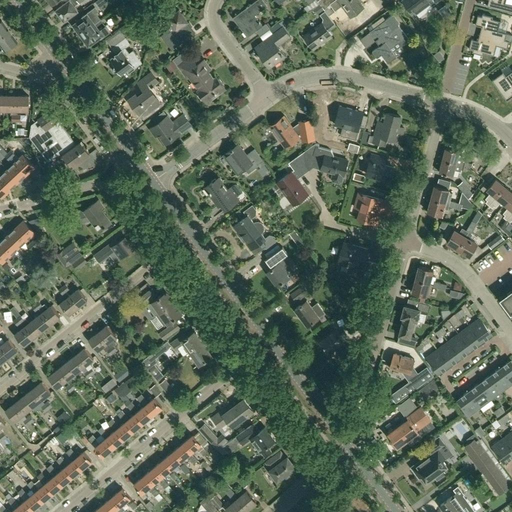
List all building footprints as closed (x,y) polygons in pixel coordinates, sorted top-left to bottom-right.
[(82,0),(68,0),(56,9),(64,19),(78,9),(75,6),(82,0)] [(97,0),(95,2),(99,9),(111,0),(97,0)] [(150,0),(139,0),(137,1),(144,11),(153,4),(150,0)] [(265,23),(262,26),(255,15),(267,6),(263,0),(256,0),(232,17),(246,37),(256,30),(260,36),(269,28),(265,23)] [(335,11),(342,5),(351,17),(364,7),(358,0),(319,0),(318,1),(320,4),(325,11),(325,10),(329,16),(335,11)] [(402,0),(403,0),(412,13),(413,12),(416,15),(434,1),(433,0),(402,0)] [(488,0),(487,6),(511,12),(511,4),(505,3),(506,0),(488,0)] [(95,6),(91,9),(81,16),(82,17),(74,23),(81,34),(100,19),(96,13),(98,12),(95,6)] [(161,35),(171,50),(195,32),(188,23),(189,22),(179,9),(166,19),(175,31),(169,35),(166,31),(161,35)] [(325,10),(325,11),(320,14),(325,21),(304,36),(313,49),(332,35),(328,30),(336,25),(329,16),(325,10)] [(478,15),(475,25),(482,26),(480,34),(509,41),(505,40),(507,33),(498,31),(500,21),(492,19),(493,16),(482,14),(482,16),(478,15)] [(100,19),(81,34),(89,44),(98,37),(99,38),(110,30),(106,25),(105,26),(100,19)] [(386,19),(380,24),(369,32),(379,46),(372,51),(376,57),(381,53),(389,63),(397,56),(391,49),(407,36),(398,23),(392,28),(386,19)] [(0,36),(9,30),(1,20),(0,20),(0,36)] [(277,45),(290,36),(283,27),(255,48),(269,68),(285,56),(277,45)] [(0,52),(17,41),(9,30),(0,36),(0,45),(0,46),(0,45),(0,52)] [(120,71),(121,73),(126,69),(129,73),(143,63),(133,50),(129,53),(125,48),(130,44),(121,31),(107,41),(116,54),(117,56),(112,60),(116,65),(114,67),(113,70),(115,72),(118,72),(120,71)] [(471,39),(469,49),(473,50),(472,52),(483,55),(483,53),(494,55),(499,57),(501,47),(507,48),(509,41),(480,34),(478,41),(471,39)] [(439,52),(435,55),(440,61),(444,58),(439,52)] [(214,97),(225,89),(222,85),(223,84),(219,79),(218,79),(216,77),(213,78),(208,71),(210,69),(204,60),(197,65),(190,56),(178,65),(184,73),(186,71),(199,90),(198,91),(204,99),(212,94),(214,97)] [(503,72),(492,80),(507,101),(511,96),(511,71),(506,76),(503,72)] [(128,100),(141,117),(161,103),(149,88),(158,81),(151,73),(138,83),(143,89),(128,100)] [(54,102),(49,91),(40,94),(44,106),(54,102)] [(16,110),(16,96),(4,96),(4,110),(10,110),(11,115),(11,121),(16,121),(16,114),(16,110)] [(28,96),(16,96),(16,110),(28,110),(28,96)] [(340,106),(335,124),(346,127),(344,136),(356,139),(361,120),(355,118),(357,111),(340,106)] [(77,144),(59,120),(60,119),(53,108),(31,124),(30,137),(47,160),(61,150),(64,153),(63,154),(72,166),(90,153),(81,141),(77,144)] [(164,111),(153,119),(156,123),(167,116),(167,115),(164,111)] [(385,146),(387,138),(400,142),(404,128),(398,126),(400,117),(387,113),(385,123),(378,121),(374,136),(370,134),(370,132),(365,131),(362,142),(368,144),(368,141),(385,146)] [(156,123),(156,124),(150,128),(156,136),(159,133),(167,143),(192,124),(185,114),(173,123),(167,115),(167,116),(156,123)] [(306,119),(306,120),(299,121),(300,124),(294,129),(284,116),(270,126),(286,147),(302,135),(302,140),(310,139),(310,140),(315,139),(312,119),(306,119)] [(473,140),(470,146),(480,152),(483,146),(473,140)] [(315,143),(304,151),(305,151),(306,163),(307,165),(334,173),(332,179),(334,181),(339,183),(341,181),(343,175),(344,175),(348,160),(334,156),(331,150),(318,146),(319,144),(315,143)] [(347,150),(357,153),(359,145),(349,143),(347,150)] [(266,163),(255,148),(246,155),(238,144),(224,155),(238,173),(246,167),(249,172),(258,165),(260,167),(266,163)] [(463,159),(457,158),(459,152),(445,148),(441,160),(467,167),(468,162),(462,161),(463,159)] [(7,153),(12,158),(15,155),(11,150),(7,153)] [(306,163),(305,151),(289,162),(295,170),(277,183),(294,205),(308,194),(297,179),(305,173),(302,169),(307,165),(306,163)] [(12,165),(7,169),(18,181),(26,174),(15,161),(12,158),(7,153),(4,155),(12,165)] [(23,154),(15,161),(26,174),(35,166),(23,154)] [(372,154),(367,174),(390,180),(393,167),(384,165),(386,158),(372,154)] [(467,167),(441,160),(438,172),(452,176),(453,170),(459,171),(459,169),(466,171),(467,167)] [(7,169),(0,175),(0,177),(10,189),(18,181),(7,169)] [(10,189),(0,177),(0,194),(2,196),(10,189)] [(237,185),(234,185),(228,190),(219,178),(205,188),(218,205),(221,204),(225,210),(239,200),(237,197),(242,193),(237,185)] [(495,179),(486,189),(486,190),(490,193),(485,199),(487,200),(485,202),(488,205),(504,186),(495,179)] [(468,199),(473,194),(462,181),(457,185),(468,198),(468,199)] [(451,200),(446,199),(449,189),(435,185),(431,199),(450,204),(451,200)] [(496,207),(500,202),(503,205),(511,194),(511,193),(504,186),(488,205),(492,208),(493,206),(496,207)] [(472,199),(477,203),(477,204),(484,195),(479,191),(472,199)] [(371,221),(374,213),(380,215),(381,210),(384,211),(383,212),(392,215),(397,198),(388,196),(387,201),(384,200),(357,193),(353,208),(361,210),(358,218),(371,221)] [(506,219),(511,212),(511,194),(503,205),(507,208),(502,215),(503,216),(496,223),(500,227),(506,219)] [(449,203),(431,198),(427,212),(441,216),(443,209),(448,210),(449,206),(449,203)] [(462,207),(470,209),(474,205),(468,199),(468,198),(463,204),(462,207)] [(89,215),(100,229),(110,222),(102,211),(102,210),(100,208),(103,206),(98,200),(85,210),(85,211),(67,216),(66,212),(58,214),(62,228),(70,226),(69,225),(85,220),(83,216),(89,215)] [(266,238),(262,233),(263,232),(265,229),(265,226),(263,224),(261,222),(259,222),(256,222),(254,223),(248,215),(234,226),(240,234),(241,235),(240,237),(243,242),(245,242),(246,242),(251,249),(261,242),(266,249),(278,240),(275,236),(270,235),(266,238)] [(17,227),(27,239),(36,232),(25,220),(17,227)] [(468,226),(473,229),(477,223),(472,220),(468,226)] [(19,247),(27,239),(17,227),(8,235),(19,247)] [(465,237),(468,232),(466,230),(462,228),(459,233),(454,230),(446,242),(458,249),(465,237)] [(468,232),(465,237),(458,249),(470,256),(477,244),(469,239),(472,234),(471,233),(468,232)] [(504,239),(500,233),(487,243),(491,249),(504,239)] [(299,234),(293,239),(298,245),(304,241),(299,234)] [(0,242),(11,254),(19,247),(8,235),(0,242)] [(116,239),(102,250),(95,255),(100,262),(110,254),(117,260),(133,248),(125,237),(118,242),(116,239)] [(30,242),(35,248),(38,245),(33,239),(30,242)] [(0,258),(3,261),(11,254),(0,242),(0,258)] [(32,250),(35,248),(30,242),(27,245),(32,250)] [(66,265),(81,254),(73,243),(58,254),(66,265)] [(344,243),(339,262),(367,269),(364,280),(372,282),(377,263),(365,260),(368,249),(344,243)] [(275,265),(268,271),(278,285),(290,277),(288,273),(290,271),(287,266),(284,268),(280,262),(278,263),(277,261),(288,253),(283,246),(266,258),(271,265),(274,263),(275,265)] [(83,256),(73,264),(77,269),(87,261),(83,256)] [(15,266),(19,263),(14,257),(10,261),(15,266)] [(416,280),(429,283),(433,270),(419,266),(416,280)] [(429,283),(416,280),(412,293),(426,296),(429,283)] [(61,296),(64,299),(60,302),(69,314),(78,307),(69,295),(66,291),(62,286),(58,289),(62,294),(61,296)] [(308,325),(319,317),(324,313),(317,302),(311,306),(307,299),(306,300),(302,296),(306,293),(302,286),(292,294),(296,300),(298,299),(301,304),(295,308),(303,319),(302,320),(306,325),(307,324),(308,325)] [(69,295),(78,307),(87,300),(79,288),(69,295)] [(156,315),(174,302),(166,291),(156,298),(154,295),(156,294),(152,289),(141,297),(145,302),(151,298),(153,301),(148,304),(156,315)] [(511,290),(502,298),(511,311),(511,310),(511,290)] [(35,303),(51,323),(60,316),(51,305),(47,308),(44,304),(42,305),(38,300),(35,303)] [(179,326),(176,322),(174,323),(172,320),(182,313),(174,302),(160,312),(156,315),(164,326),(169,323),(171,325),(165,330),(164,329),(159,333),(164,340),(180,328),(179,326)] [(419,302),(418,306),(417,306),(417,309),(403,306),(400,317),(414,321),(416,321),(419,312),(423,313),(427,314),(430,305),(419,302)] [(39,309),(42,312),(33,319),(42,331),(51,323),(35,303),(31,306),(36,311),(39,309)] [(354,306),(350,320),(365,323),(368,310),(354,306)] [(42,331),(33,319),(29,323),(25,319),(24,320),(13,307),(10,309),(17,318),(21,323),(24,327),(33,338),(42,331)] [(417,337),(410,335),(414,321),(403,318),(398,335),(410,339),(408,345),(415,347),(417,337)] [(469,326),(481,342),(492,334),(480,318),(469,326)] [(108,325),(98,332),(114,352),(117,350),(114,345),(116,344),(112,339),(116,336),(108,325)] [(470,350),(481,342),(469,326),(458,334),(470,350)] [(24,345),(33,338),(24,327),(15,334),(24,345)] [(353,347),(343,345),(342,347),(339,344),(349,337),(344,331),(339,335),(336,330),(319,341),(327,353),(334,348),(340,356),(338,361),(348,364),(356,366),(360,349),(353,347)] [(186,333),(172,343),(176,350),(178,348),(183,355),(190,350),(202,342),(194,331),(188,335),(186,333)] [(114,352),(98,332),(89,339),(97,350),(102,347),(106,351),(107,350),(110,355),(114,352)] [(470,350),(458,334),(448,342),(459,358),(470,350)] [(0,346),(9,357),(18,350),(9,339),(4,343),(1,338),(0,338),(0,346)] [(168,341),(142,362),(148,369),(158,361),(156,358),(171,346),(168,341)] [(202,342),(190,350),(199,363),(211,355),(202,342)] [(449,366),(459,358),(448,342),(437,350),(449,366)] [(0,363),(9,357),(0,346),(0,363)] [(85,347),(76,355),(92,375),(93,376),(97,381),(101,378),(97,372),(96,373),(91,367),(92,366),(89,362),(94,358),(85,347)] [(449,366),(437,350),(426,358),(438,374),(449,366)] [(412,386),(420,380),(415,375),(417,374),(411,366),(414,359),(394,353),(390,366),(409,372),(409,373),(411,377),(407,380),(412,386)] [(76,355),(67,362),(76,373),(85,366),(87,369),(83,372),(88,378),(92,375),(76,355)] [(500,368),(511,384),(511,383),(511,361),(511,360),(500,368)] [(67,362),(58,369),(67,380),(66,380),(69,384),(73,381),(74,381),(71,377),(76,373),(67,362)] [(125,366),(114,375),(119,381),(130,373),(130,372),(125,366)] [(501,392),(511,384),(500,368),(489,376),(501,392)] [(67,380),(58,369),(49,376),(57,387),(67,380)] [(501,392),(489,376),(479,384),(490,399),(501,392)] [(165,379),(159,384),(170,398),(177,393),(165,379)] [(33,388),(42,399),(51,392),(42,381),(33,388)] [(124,382),(114,390),(119,396),(129,388),(124,382)] [(106,383),(102,387),(106,391),(106,392),(110,388),(106,383)] [(70,392),(74,389),(69,384),(66,387),(70,392)] [(155,384),(149,389),(156,396),(161,392),(155,384)] [(480,407),(490,399),(479,384),(468,392),(480,407)] [(33,407),(42,399),(33,388),(24,396),(33,407)] [(480,407),(468,392),(457,400),(469,415),(480,407)] [(141,402),(144,405),(152,415),(162,407),(153,397),(148,402),(145,399),(141,393),(137,398),(141,403),(141,402)] [(24,414),(28,410),(33,407),(24,396),(15,403),(24,414)] [(408,420),(387,434),(396,447),(406,440),(410,445),(421,437),(417,432),(418,432),(416,429),(430,419),(420,406),(417,409),(409,398),(398,406),(408,420)] [(231,425),(239,420),(253,410),(244,399),(232,407),(231,406),(220,414),(219,413),(213,417),(220,428),(229,421),(231,425)] [(49,409),(52,406),(48,400),(44,403),(49,409)] [(136,407),(132,402),(127,405),(131,411),(136,407)] [(14,421),(24,414),(15,403),(6,410),(14,421)] [(41,406),(45,412),(49,409),(44,403),(41,406)] [(142,423),(152,415),(144,405),(134,413),(142,423)] [(132,431),(142,423),(134,413),(129,418),(122,410),(118,406),(115,410),(118,413),(117,414),(124,422),(132,431)] [(3,431),(1,427),(6,423),(0,415),(0,434),(7,444),(11,441),(3,431)] [(27,426),(31,423),(27,417),(23,420),(27,426)] [(115,430),(123,439),(132,431),(124,422),(119,426),(116,423),(112,427),(115,430)] [(213,445),(214,444),(218,439),(219,439),(204,423),(198,429),(213,445)] [(260,431),(258,429),(254,423),(223,446),(228,454),(239,445),(237,443),(241,441),(249,435),(265,456),(271,451),(268,446),(274,441),(273,440),(275,439),(265,427),(260,431)] [(98,430),(105,438),(113,447),(123,439),(115,430),(109,434),(102,426),(98,430)] [(63,430),(56,436),(62,443),(72,435),(66,428),(63,430)] [(511,431),(503,439),(511,451),(511,431)] [(103,456),(113,447),(105,438),(99,442),(93,434),(88,438),(95,446),(103,456)] [(193,434),(183,442),(191,452),(196,448),(203,456),(208,452),(206,451),(211,447),(205,440),(201,443),(193,434)] [(446,466),(442,460),(445,458),(438,449),(444,445),(439,438),(425,448),(429,454),(412,467),(419,477),(421,475),(426,481),(434,476),(437,480),(444,474),(441,470),(446,466)] [(480,469),(482,471),(493,463),(475,438),(463,446),(472,458),(471,459),(479,470),(480,469)] [(504,463),(511,456),(511,451),(503,439),(492,447),(504,463)] [(191,452),(183,442),(173,450),(181,460),(186,456),(189,459),(194,455),(191,452)] [(87,448),(83,451),(77,456),(71,447),(67,451),(73,459),(81,469),(91,460),(89,458),(93,455),(87,448)] [(173,450),(164,459),(172,468),(181,460),(173,450)] [(294,467),(295,466),(287,456),(286,457),(281,451),(266,462),(271,469),(270,470),(278,480),(284,475),(287,478),(297,470),(294,467)] [(65,460),(61,455),(56,459),(60,464),(65,460)] [(72,477),(81,469),(73,459),(64,467),(72,477)] [(164,459),(154,467),(162,476),(172,468),(164,459)] [(184,463),(180,467),(186,474),(190,471),(184,463)] [(493,463),(482,471),(499,495),(510,486),(493,463)] [(55,469),(51,464),(47,467),(51,472),(55,469)] [(54,475),(62,485),(72,477),(64,467),(54,475)] [(154,467),(144,475),(152,484),(157,480),(164,488),(169,484),(162,476),(154,467)] [(175,471),(170,475),(174,480),(179,476),(175,471)] [(41,472),(37,476),(41,481),(45,477),(41,472)] [(235,478),(243,488),(248,483),(240,474),(235,478)] [(52,493),(62,485),(54,475),(44,483),(52,493)] [(142,493),(152,484),(144,475),(134,483),(142,493)] [(32,480),(28,484),(32,489),(36,486),(32,480)] [(52,493),(44,483),(34,492),(43,501),(52,493)] [(227,484),(225,486),(234,496),(236,494),(227,484)] [(230,499),(233,502),(226,508),(228,511),(243,511),(245,510),(236,499),(234,496),(225,486),(223,489),(231,498),(230,499)] [(453,489),(456,493),(440,505),(445,511),(475,511),(463,495),(464,494),(458,486),(453,489)] [(121,506),(131,497),(122,487),(112,496),(121,506)] [(22,497),(26,493),(22,488),(18,492),(22,497)] [(155,488),(150,492),(154,496),(159,493),(155,488)] [(247,491),(236,499),(245,510),(256,501),(247,491)] [(43,501),(34,492),(25,500),(33,510),(43,501)] [(215,495),(210,499),(219,509),(224,505),(215,495)] [(126,511),(121,506),(112,496),(103,504),(109,511),(113,511),(116,509),(118,511),(126,511)] [(13,505),(17,502),(12,497),(8,500),(13,505)] [(18,511),(15,508),(11,511),(8,507),(6,508),(0,500),(0,511),(18,511)] [(15,508),(18,511),(29,511),(33,510),(25,500),(19,504),(15,508)] [(215,511),(218,510),(210,500),(204,504),(211,511),(215,511)] [(133,501),(129,504),(133,509),(137,506),(133,501)]
